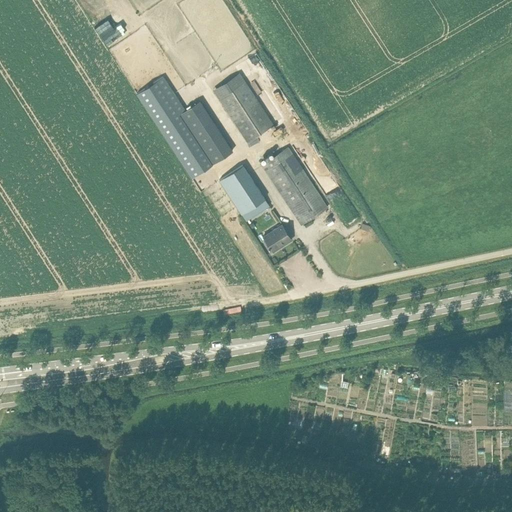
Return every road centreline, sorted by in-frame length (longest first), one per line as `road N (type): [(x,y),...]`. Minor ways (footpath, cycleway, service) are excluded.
road 1 (track): [(339,287),(25,330)]
road 2 (primary): [(0,390),(262,342)]
road 3 (primary): [(262,342),(0,371)]
road 4 (primary): [(262,342),(511,291)]
road 5 (unclassified): [(511,252),(339,287)]
